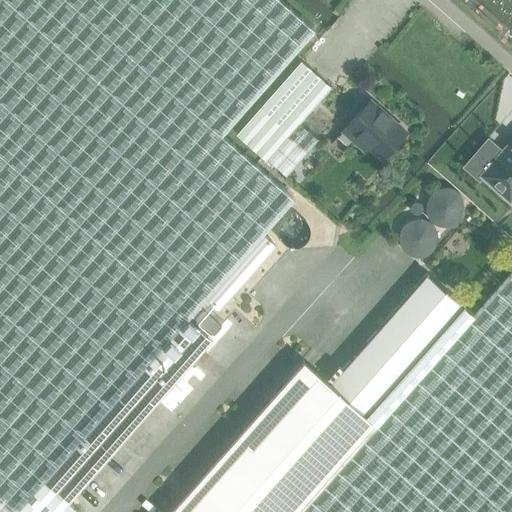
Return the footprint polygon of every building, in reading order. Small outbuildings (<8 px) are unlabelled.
[(281,0),(0,0),(0,511),(77,511),(82,508),(70,497),(214,334),(190,313),(296,193),(224,128),(313,28),(281,0)] [(300,59),(236,132),(266,159),(298,122),(330,86),(300,59)] [(406,130),(370,99),(342,130),(353,140),(357,135),(382,157),(406,130)] [(298,122),(266,159),(285,175),(317,138),(298,122)] [(511,139),(482,174),(509,198),(511,193),(511,139)] [(511,511),(511,267),(472,313),(294,511),(511,511)] [(426,273),(330,382),(304,359),(166,511),(294,511),(472,313),(426,273)] [(200,305),(193,314),(215,333),(223,324),(200,305)]
